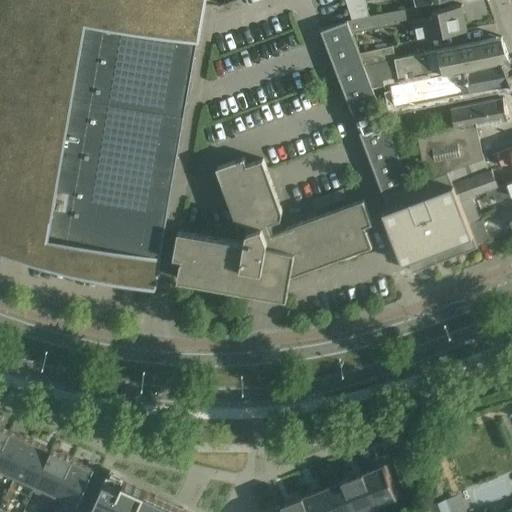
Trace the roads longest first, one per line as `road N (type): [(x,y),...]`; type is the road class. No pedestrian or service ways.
road 1 (secondary): [(0,359),(80,384),(149,394),(278,394),(334,385),(511,320)]
road 2 (secondary): [(511,289),(358,343),(249,360),(152,359),(0,322)]
